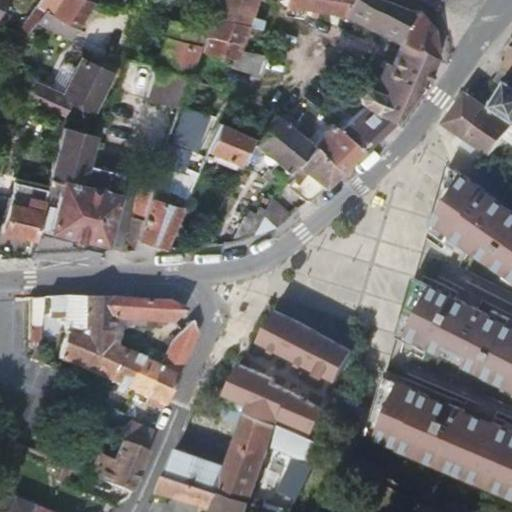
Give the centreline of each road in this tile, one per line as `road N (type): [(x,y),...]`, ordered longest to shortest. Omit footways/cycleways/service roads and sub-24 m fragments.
road 1 (tertiary): [(483,28),(420,122),(364,183),(264,261),(185,274)]
road 2 (residential): [(127,511),(214,328),(207,295),(185,274)]
road 3 (tertiary): [(185,274),(0,281)]
